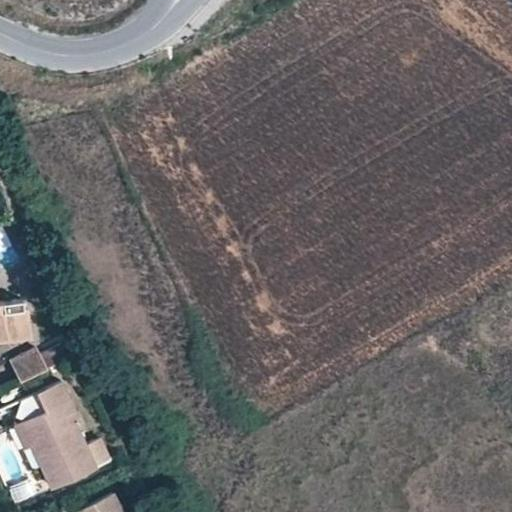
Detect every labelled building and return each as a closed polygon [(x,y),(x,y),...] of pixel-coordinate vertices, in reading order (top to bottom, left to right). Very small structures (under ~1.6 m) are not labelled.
[(0,327),(6,327),(7,336),(31,332),(27,303),(7,305),(4,295),(0,295),(0,327)] [(14,354),(25,374),(46,363),(36,342),(14,354)] [(41,408),(23,416),(34,437),(29,440),(50,483),(91,463),(70,415),(75,412),(58,378),(32,390),(41,408)] [(14,415),(23,416),(41,408),(32,390),(16,398),(14,415)] [(23,444),(29,440),(34,437),(23,416),(13,422),(23,444)] [(120,511),(110,489),(79,505),(82,511),(120,511)]
